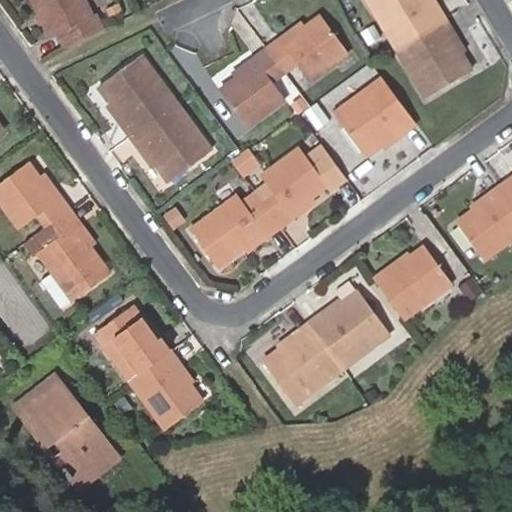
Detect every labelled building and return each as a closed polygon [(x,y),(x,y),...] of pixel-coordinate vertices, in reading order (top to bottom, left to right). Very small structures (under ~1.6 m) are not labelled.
[(57,35),(64,49),(101,31),(94,18),(90,19),(81,0),(30,0),(49,38),(57,35)] [(362,0),(393,50),(445,19),(436,4),(431,7),(427,0),(362,0)] [(281,43),(268,52),(285,76),(298,66),(311,83),(348,56),(320,19),(283,47),(281,43)] [(453,33),(445,19),(393,50),(424,101),(471,72),(449,35),(453,33)] [(285,76),(268,52),(255,61),(258,66),(222,93),(248,129),(286,102),(273,84),(285,76)] [(119,126),(128,139),(174,106),(138,58),(97,89),(122,123),(119,126)] [(401,138),(418,126),(383,80),(334,117),(364,158),(397,134),(401,138)] [(174,106),(128,139),(138,152),(142,149),(166,184),(209,154),(174,106)] [(330,193),(348,180),(324,148),(308,160),(301,150),(263,178),(278,198),(265,207),(281,229),(294,219),(290,214),(327,188),(330,193)] [(47,228),(69,212),(60,200),(55,203),(27,166),(0,186),(0,204),(20,230),(38,217),(47,228)] [(511,242),(511,197),(504,187),(492,195),(494,199),(460,225),(486,261),(511,242)] [(268,238),(281,229),(265,207),(257,196),(246,205),(240,197),(193,232),(218,267),(265,233),(268,238)] [(180,223),(171,211),(163,217),(172,229),(180,223)] [(79,226),(69,212),(47,228),(36,236),(46,250),(39,256),(74,302),(110,276),(75,229),(79,226)] [(390,272),(376,281),(405,321),(453,286),(426,249),(392,275),(390,272)] [(324,316),(311,326),(345,372),(392,337),(361,295),(327,320),(324,316)] [(132,383),(170,354),(162,342),(160,344),(134,309),(97,337),(132,383)] [(345,372),(311,326),(299,334),(302,338),(267,364),(299,406),(345,372)] [(181,367),(170,354),(132,383),(167,430),(203,403),(178,369),(181,367)] [(86,421),(54,380),(17,407),(49,451),(59,443),(69,456),(58,464),(64,471),(61,474),(70,486),(74,483),(79,489),(116,460),(95,435),(100,431),(90,419),(86,421)]
